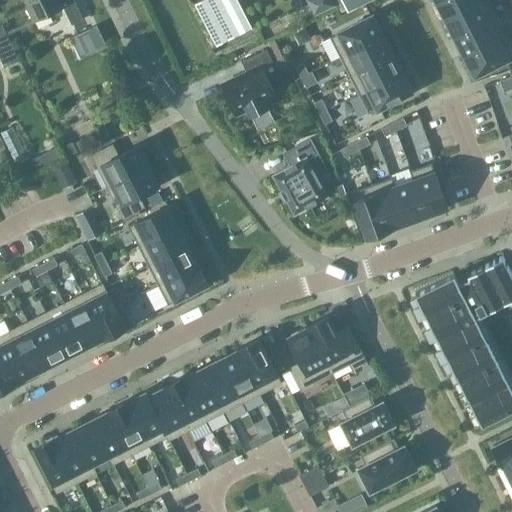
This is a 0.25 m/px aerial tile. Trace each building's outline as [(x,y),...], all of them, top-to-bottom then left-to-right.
[(24,0),(35,21),(64,7),(72,25),(84,19),(74,0),(24,0)] [(238,0),(202,0),(195,4),(216,46),(253,28),(238,0)] [(308,0),(315,14),(333,6),(330,0),(308,0)] [(342,0),(348,11),(369,0),(342,0)] [(480,2),(478,0),(439,0),(437,1),(446,20),(480,2)] [(480,2),(446,20),(456,38),(498,16),(489,0),(482,0),(480,2)] [(341,57),(383,36),(373,16),(331,37),(341,57)] [(456,38),(465,56),(507,34),(498,16),(456,38)] [(3,24),(0,25),(0,56),(5,67),(20,60),(3,24)] [(312,41),(306,29),(295,35),(300,46),(312,41)] [(88,30),(72,37),(82,59),(98,51),(88,30)] [(465,56),(475,76),(511,57),(511,43),(507,34),(465,56)] [(341,57),(350,76),(392,54),(383,36),(341,57)] [(276,95),(262,67),(273,62),(267,49),(242,61),(247,73),(222,85),(236,114),(248,109),(251,116),(268,107),(265,100),(276,95)] [(392,54),(350,76),(359,94),(402,72),(392,54)] [(309,73),(303,63),(296,67),(301,77),(309,73)] [(301,77),(307,88),(318,82),(312,71),(309,73),(301,77)] [(402,72),(359,94),(369,114),(412,92),(402,72)] [(500,80),(504,92),(511,89),(511,76),(500,80)] [(320,114),(328,110),(322,99),(314,103),(320,114)] [(320,114),(325,125),(333,121),(328,110),(320,114)] [(397,131),(407,125),(404,118),(393,123),(397,131)] [(397,131),(393,123),(382,129),(386,136),(397,131)] [(14,128),(2,134),(17,165),(28,160),(14,128)] [(367,136),(356,142),(360,149),(371,144),(367,136)] [(87,139),(75,145),(79,153),(90,147),(87,139)] [(285,153),(292,165),(275,175),(275,174),(274,175),(274,177),(275,177),(282,190),(283,191),(286,198),(287,199),(294,213),(295,214),(296,214),(296,213),(326,197),(327,197),(328,196),(327,195),(307,158),(317,153),(310,139),(285,153)] [(345,157),(360,149),(356,142),(341,149),(345,157)] [(74,143),(64,148),(69,158),(79,153),(75,145),(74,143)] [(150,165),(140,145),(118,156),(113,145),(92,155),(108,186),(150,165)] [(432,163),(410,171),(413,180),(414,180),(427,216),(448,208),(432,163)] [(62,164),(54,168),(64,189),(72,185),(62,164)] [(108,186),(124,217),(144,207),(139,196),(160,185),(159,183),(162,181),(154,165),(151,167),(150,165),(108,186)] [(396,186),(393,177),(372,185),(389,229),(408,222),(395,187),(396,186)] [(408,222),(427,216),(414,180),(413,180),(396,186),(395,187),(408,222)] [(343,184),(335,188),(340,197),(346,194),(343,184)] [(351,192),(368,238),(390,230),(389,229),(372,185),(351,192)] [(159,193),(148,198),(153,207),(163,202),(159,193)] [(129,226),(139,246),(178,226),(168,206),(129,226)] [(84,227),(90,240),(102,233),(96,221),(84,227)] [(188,246),(178,226),(139,246),(149,266),(188,246)] [(82,244),(72,249),(75,256),(86,251),(82,244)] [(149,266),(159,285),(198,265),(188,246),(149,266)] [(95,255),(100,266),(107,262),(102,252),(95,255)] [(511,298),(511,273),(503,256),(468,274),(470,277),(459,283),(455,274),(416,294),(482,425),(511,409),(511,386),(476,316),(481,314),(511,298)] [(44,263),(48,270),(58,265),(55,258),(44,263)] [(106,277),(113,273),(107,262),(100,266),(106,277)] [(48,270),(44,263),(33,269),(37,276),(48,270)] [(198,265),(159,285),(169,305),(209,285),(198,265)] [(22,283),(18,276),(8,282),(11,289),(22,283)] [(11,289),(8,282),(0,285),(0,293),(1,294),(11,289)] [(105,337),(125,327),(103,284),(83,295),(104,337),(105,337)] [(118,287),(108,293),(115,307),(122,304),(125,302),(118,287)] [(83,295),(65,304),(86,346),(104,337),(83,295)] [(68,355),(86,346),(65,304),(47,313),(68,355)] [(122,304),(115,307),(120,318),(127,314),(122,304)] [(68,355),(47,313),(28,322),(50,365),(68,355)] [(328,316),(308,326),(332,373),(351,363),(356,372),(369,366),(354,336),(342,342),(328,316)] [(28,322),(10,332),(32,374),(50,365),(28,322)] [(308,327),(306,328),(306,327),(292,334),(293,335),(288,337),(301,362),(290,368),(302,391),(314,384),(313,383),(332,373),(308,326),(308,327)] [(10,332),(0,336),(0,356),(13,383),(32,374),(10,332)] [(261,393),(281,383),(259,340),(240,350),(240,351),(261,393)] [(261,393),(240,351),(221,360),(243,403),(261,393)] [(0,390),(13,384),(13,383),(0,356),(0,390)] [(243,403),(221,360),(203,369),(225,412),(243,403)] [(186,378),(185,378),(207,421),(225,412),(203,369),(186,378)] [(188,430),(207,421),(185,378),(167,387),(188,430)] [(365,385),(345,395),(345,396),(350,406),(370,395),(365,385)] [(188,430),(167,387),(166,388),(150,397),(149,397),(168,436),(169,440),(170,440),(188,430)] [(148,393),(129,402),(150,445),(168,436),(149,397),(150,397),(148,393)] [(374,405),(370,396),(343,410),(348,419),(342,421),(341,422),(342,423),(352,444),(353,446),(354,445),(393,425),(394,425),(395,424),(394,423),(384,402),(383,401),(382,401),(382,402),(374,405)] [(132,454),(150,445),(129,402),(110,412),(132,454)] [(110,412),(92,421),(110,455),(109,456),(113,464),(132,454),(110,412)] [(298,433),(309,427),(306,420),(295,425),(298,433)] [(92,421),(74,430),(91,464),(92,464),(109,456),(110,455),(92,421)] [(91,464),(74,430),(56,440),(78,482),(97,473),(92,464),(91,464)] [(275,438),(271,431),(260,436),(264,443),(275,438)] [(264,443),(260,436),(250,442),(253,449),(264,443)] [(511,436),(493,446),(503,465),(511,460),(511,436)] [(78,482),(56,440),(56,439),(36,449),(57,492),(78,482)] [(361,456),(366,465),(358,468),(370,492),(417,468),(409,453),(409,454),(404,445),(396,449),(392,440),(361,456)] [(227,462),(238,457),(234,449),(224,455),(227,462)] [(213,460),(217,467),(227,462),(224,455),(213,460)] [(504,466),(511,482),(511,460),(503,465),(503,466),(504,466)] [(318,466),(300,475),(305,484),(323,475),(318,466)] [(187,473),(191,481),(202,475),(198,468),(187,473)] [(187,473),(177,479),(180,486),(191,481),(187,473)] [(305,484),(311,495),(329,486),(323,475),(305,484)] [(162,488),(159,482),(148,487),(152,494),(163,489),(162,488)] [(141,499),(141,500),(152,494),(148,487),(138,492),(141,499)] [(112,505),(115,511),(116,511),(126,507),(123,500),(112,505)]
